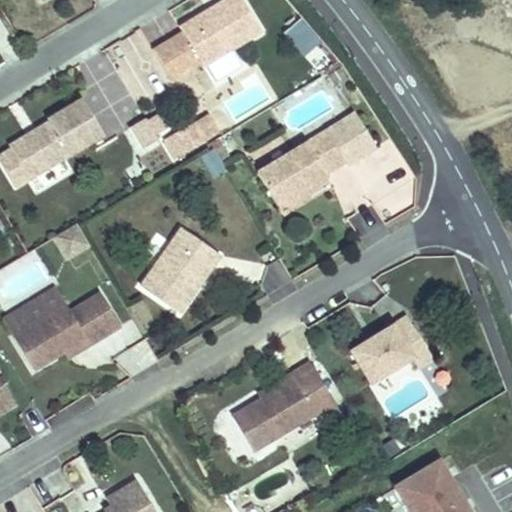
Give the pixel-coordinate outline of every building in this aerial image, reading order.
[(210,61),(268,26),(251,0),(222,0),(221,1),(224,6),(203,19),(200,14),(186,23),(189,27),(159,46),(177,75),(207,57),(210,61)] [(203,19),(224,6),(223,5),(221,1),(200,14),(203,19)] [(299,59),(318,45),(299,18),(280,32),(299,59)] [(165,96),(142,55),(121,66),(145,107),(165,96)] [(35,173),(110,128),(88,92),(53,114),(54,116),(41,124),(43,129),(37,133),(34,128),(15,140),(35,173)] [(326,167),(346,155),(348,158),(376,141),(355,106),(327,124),(257,167),(278,200),(300,187),(297,183),(302,180),(305,184),(328,170),(326,167)] [(166,134),(153,113),(138,122),(150,143),(166,134)] [(212,135),(201,118),(180,130),(190,148),(212,135)] [(43,129),(41,124),(34,128),(37,133),(43,129)] [(190,148),(180,130),(171,136),(181,153),(190,148)] [(210,179),(225,171),(214,150),(199,158),(210,179)] [(47,243),(63,265),(89,247),(72,224),(47,243)] [(179,233),(139,289),(174,314),(192,289),(187,286),(201,267),(205,270),(214,258),(179,233)] [(13,339),(61,309),(51,292),(3,322),(13,339)] [(34,370),(58,355),(84,339),(89,345),(119,327),(99,296),(67,316),(61,309),(13,339),(34,370)] [(370,333),(351,345),(372,377),(412,352),(428,342),(407,309),(375,330),(378,334),(372,337),(370,333)] [(84,339),(58,355),(63,362),(89,345),(84,339)] [(428,342),(412,352),(419,363),(434,353),(428,342)] [(274,387),(228,417),(250,452),(312,413),(320,424),(344,408),(311,358),(287,374),(271,384),(274,387)] [(0,379),(0,408),(13,401),(0,379)] [(394,483),(411,511),(469,511),(436,458),(394,483)] [(150,511),(132,482),(103,500),(110,511),(150,511)]
